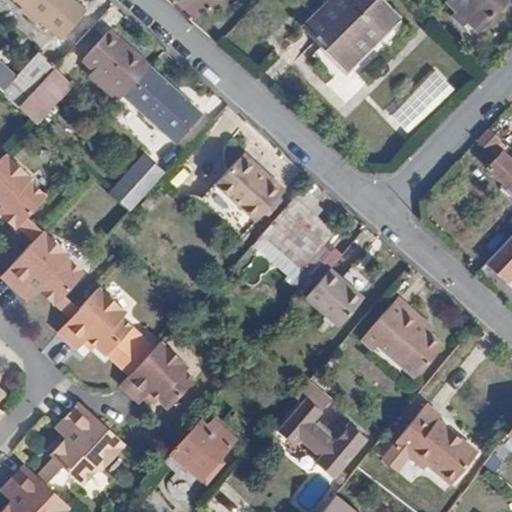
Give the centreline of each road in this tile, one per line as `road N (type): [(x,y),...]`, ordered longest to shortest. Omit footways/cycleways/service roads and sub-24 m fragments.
road 1 (residential): [(135,0),(379,212)]
road 2 (residential): [(379,212),(511,71)]
road 3 (residential): [(379,212),(511,336)]
road 4 (residential): [(0,433),(55,370),(0,318)]
